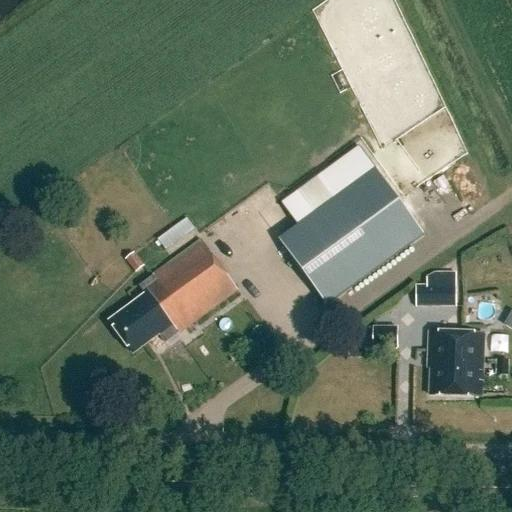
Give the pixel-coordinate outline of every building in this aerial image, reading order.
[(268,187),(243,154),(184,197),(209,230),(268,187)] [(278,247),(325,312),(423,242),(376,177),(337,205),(320,182),(281,210),(298,233),(278,247)] [(194,230),(187,221),(158,243),(166,253),(194,230)] [(200,245),(140,289),(147,298),(112,323),(136,356),(164,336),(169,343),(182,334),(238,293),(202,243),(200,245)] [(145,268),(135,255),(127,261),(137,274),(145,268)] [(416,310),(456,310),(456,287),(416,288),(416,310)] [(398,329),(373,328),(373,351),(397,351),(398,329)] [(433,363),(431,395),(481,398),(484,340),(432,337),(431,363),(433,363)]
